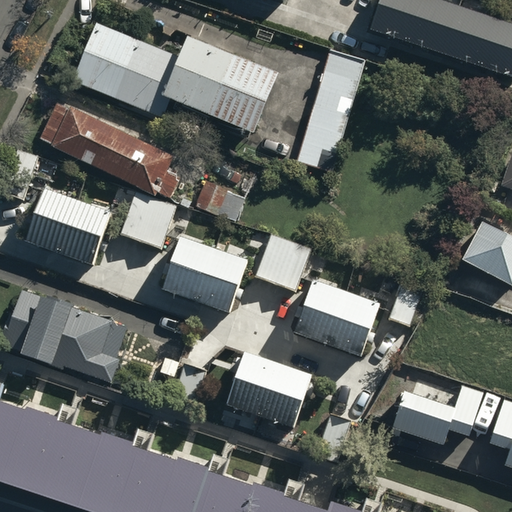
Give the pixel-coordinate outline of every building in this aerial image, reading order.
[(511,31),(417,0),(385,0),(373,37),(511,83),(511,31)] [(179,56),(96,23),(72,81),(164,118),(172,100),(254,133),(278,73),(187,36),(179,56)] [(365,64),(332,54),(297,163),(330,173),(365,64)] [(59,106),(40,147),(158,202),(160,197),(172,203),(182,181),(169,175),(176,161),(59,106)] [(4,196),(25,203),(41,159),(20,151),(4,196)] [(25,245),(96,270),(114,219),(44,193),(25,245)] [(177,210),(139,197),(125,237),(162,250),(177,210)] [(511,240),(486,226),(465,264),(511,290),(511,240)] [(272,240),(257,280),(297,295),(312,254),(272,240)] [(251,266),(184,244),(166,295),(233,318),(251,266)] [(383,311),(316,286),(297,337),(364,362),(383,311)] [(404,286),(390,323),(413,332),(427,294),(404,286)] [(2,350),(139,402),(151,371),(122,359),(131,335),(23,294),(2,350)] [(425,323),(414,358),(432,364),(431,366),(479,381),(492,338),(444,323),(443,328),(425,323)] [(296,440),(319,382),(247,354),(224,412),(296,440)] [(167,409),(190,419),(210,376),(188,366),(167,409)] [(406,399),(394,436),(446,453),(451,437),(471,444),(485,401),(464,394),(462,401),(419,387),(414,401),(406,399)] [(0,483),(87,511),(403,511),(381,505),(380,508),(365,503),(362,511),(358,511),(330,502),(327,510),(298,501),(302,487),(288,482),(284,495),(254,485),(253,487),(221,477),(226,463),(213,459),(209,471),(178,461),(177,464),(145,453),(150,438),(138,434),(134,445),(103,435),(102,438),(69,427),(74,412),(62,408),(59,419),(27,408),(26,411),(0,402),(0,483)] [(511,408),(505,407),(491,450),(511,457),(506,472),(511,474),(511,408)]
